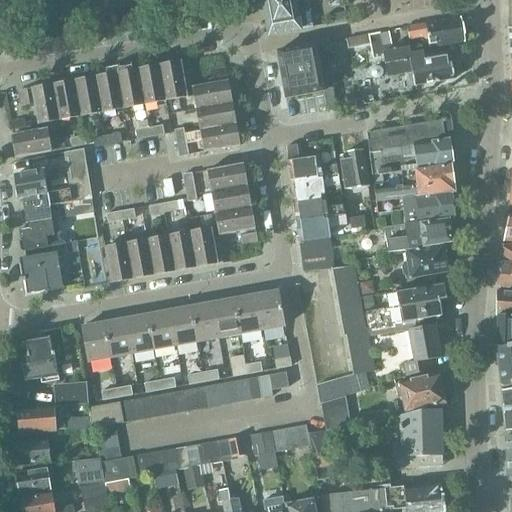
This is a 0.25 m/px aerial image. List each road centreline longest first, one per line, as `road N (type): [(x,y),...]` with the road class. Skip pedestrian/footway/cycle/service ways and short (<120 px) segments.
road 1 (tertiary): [(478,511),(474,330),(494,102),(488,0)]
road 2 (residential): [(268,136),(282,253),(277,272),(0,319)]
road 3 (residential): [(0,74),(225,33),(254,46)]
road 4 (unclassified): [(268,136),(441,105)]
